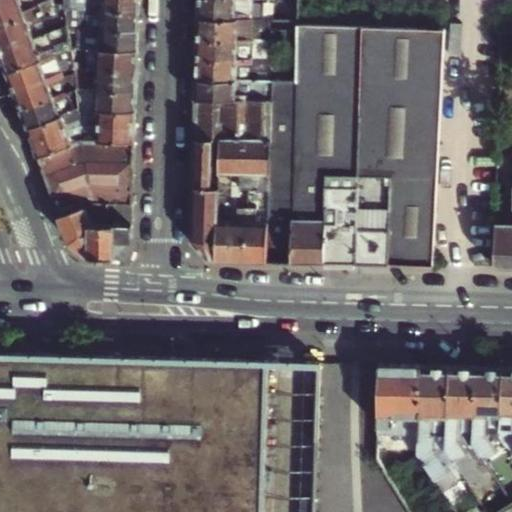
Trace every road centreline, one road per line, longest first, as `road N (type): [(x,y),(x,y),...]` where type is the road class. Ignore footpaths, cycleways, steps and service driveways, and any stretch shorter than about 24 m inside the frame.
road 1 (secondary): [(64,323),(511,325)]
road 2 (secondary): [(511,322),(160,299)]
road 3 (residential): [(170,0),(160,299)]
road 4 (secondary): [(59,289),(0,139)]
